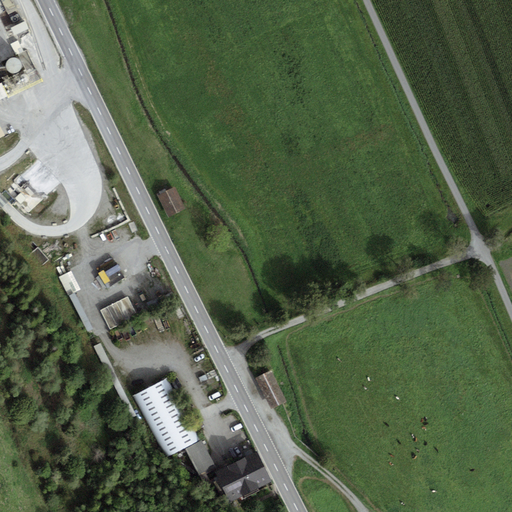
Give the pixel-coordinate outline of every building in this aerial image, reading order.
[(26,22),(12,28),(15,36),(30,30),(26,22)] [(175,188),(158,196),(168,218),(186,210),(175,188)] [(124,279),(112,258),(100,265),(103,270),(98,273),(100,276),(96,278),(102,289),(107,287),(108,289),(124,279)] [(71,271),(59,277),(68,296),(69,295),(74,293),(80,290),(71,271)] [(74,293),(69,295),(88,332),(93,330),(74,293)] [(137,317),(128,297),(100,310),(109,330),(137,317)] [(100,343),(94,346),(131,419),(137,416),(100,343)] [(271,370),(256,378),(271,409),(287,402),(271,370)] [(167,378),(133,396),(166,458),(200,440),(167,378)] [(216,469),(202,441),(185,450),(199,477),(216,469)] [(231,502),(272,482),(257,452),(216,472),(231,502)]
